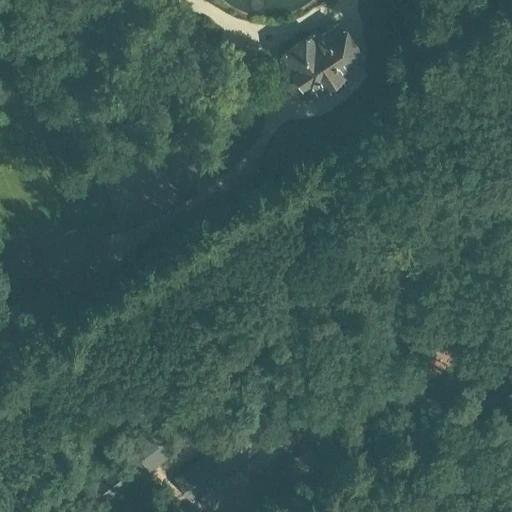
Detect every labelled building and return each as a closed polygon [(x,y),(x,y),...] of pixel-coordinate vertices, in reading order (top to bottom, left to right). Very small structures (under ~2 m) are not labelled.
[(291,72),(281,78),(294,97),(304,91),(307,96),(322,86),(328,94),(345,82),(340,74),(339,73),(361,58),(338,24),(314,40),(311,34),(280,55),(291,72)] [(28,74),(23,76),(12,81),(30,123),(43,117),(46,116),(28,74)] [(237,100),(225,108),(234,123),(246,115),(237,100)] [(61,229),(38,236),(50,276),(88,265),(77,230),(63,234),(61,229)] [(150,472),(190,440),(217,417),(198,395),(171,417),(131,448),(150,472)] [(194,503),(268,446),(249,421),(175,478),(194,503)] [(95,485),(108,501),(137,477),(125,461),(95,485)]
